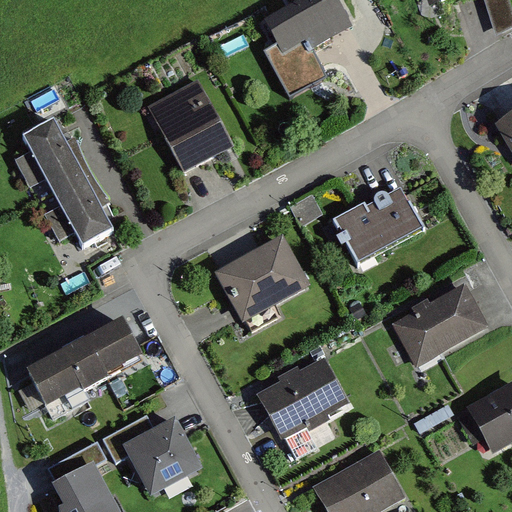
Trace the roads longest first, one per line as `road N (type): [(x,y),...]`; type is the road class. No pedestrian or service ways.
road 1 (residential): [(272,511),(155,298),(153,259),(418,108)]
road 2 (residential): [(511,279),(418,108)]
road 3 (residential): [(17,511),(0,390)]
